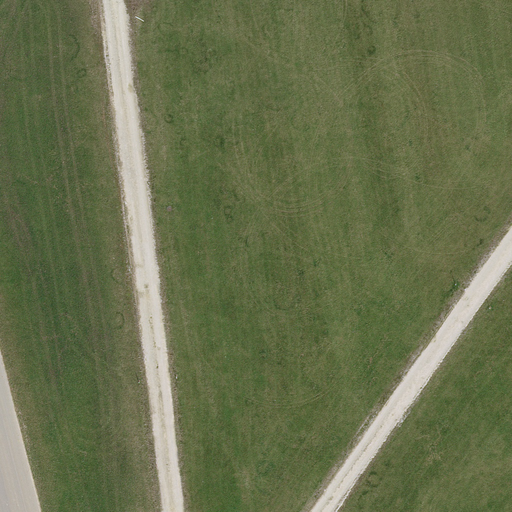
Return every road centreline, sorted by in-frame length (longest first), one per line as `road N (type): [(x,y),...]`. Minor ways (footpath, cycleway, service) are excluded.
road 1 (track): [(113,0),(171,511)]
road 2 (track): [(323,511),(511,245)]
